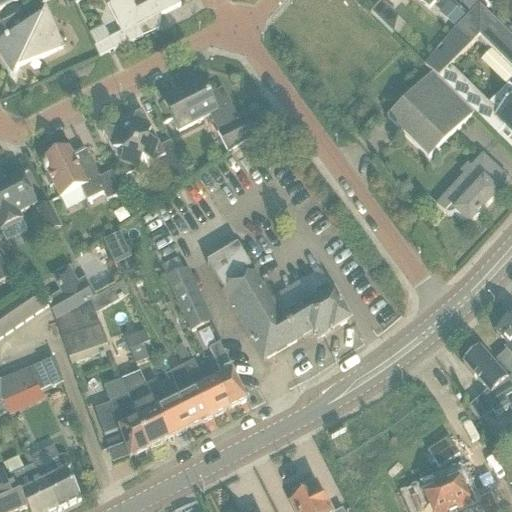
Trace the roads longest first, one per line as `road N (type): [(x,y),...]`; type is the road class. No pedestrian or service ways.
road 1 (residential): [(448,320),(237,25)]
road 2 (tertiary): [(123,511),(332,402),(414,346)]
road 3 (unclassified): [(0,126),(19,132),(237,25)]
road 4 (residential): [(511,506),(476,433),(414,346)]
